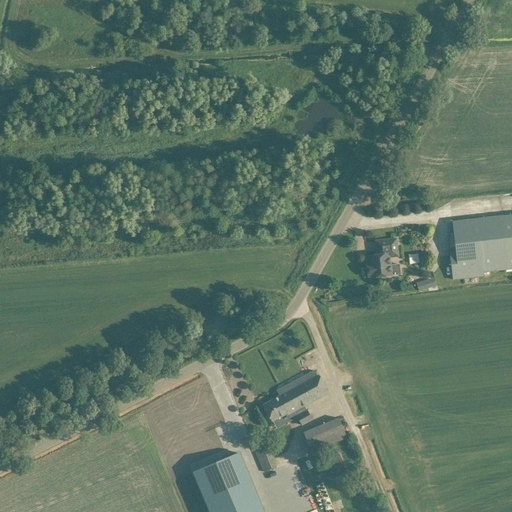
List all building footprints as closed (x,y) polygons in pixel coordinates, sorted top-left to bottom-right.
[(455,250),(449,250),(452,280),(464,278),(484,276),(483,272),(511,269),(511,215),(502,217),(452,222),(455,250)] [(391,276),(401,275),(399,264),(390,265),(389,257),(398,256),(396,239),(376,242),(377,251),(378,255),(369,256),(370,265),(367,265),(368,277),(371,276),(371,278),(391,276)] [(417,281),(426,289),(431,283),(430,282),(433,279),(428,275),(425,277),(422,275),(417,281)] [(305,405),(328,392),(319,375),(317,376),(314,371),(277,391),(280,397),(263,406),(272,422),(287,413),(287,415),(295,410),(298,416),(297,416),(302,425),(312,419),(305,405)] [(302,431),(312,453),(348,437),(339,415),(302,431)] [(266,441),(253,446),(264,472),(277,467),(266,441)] [(263,511),(239,453),(193,473),(209,511),(263,511)] [(330,464),(336,478),(347,474),(341,459),(340,455),(328,460),(329,464),(330,464)]
